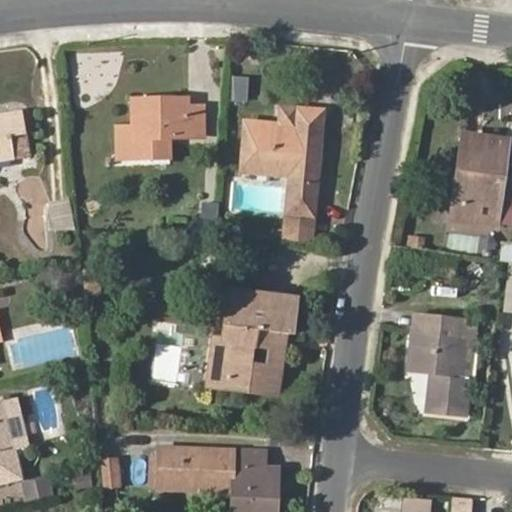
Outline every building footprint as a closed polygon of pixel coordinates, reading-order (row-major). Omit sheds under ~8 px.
[(170,136),(203,135),(203,108),(187,107),(187,101),(136,101),(136,128),(136,157),(169,157),(170,136)] [(244,170),(291,175),(289,212),(314,216),(324,112),(283,108),(282,124),(248,122),(244,170)] [(17,159),(29,156),(26,137),(22,138),(18,115),(0,117),(0,158),(17,155),(17,159)] [(136,164),(136,157),(136,128),(120,128),(120,165),(136,164)] [(494,226),(504,166),(508,142),(463,135),(459,167),(465,168),(458,221),(494,226)] [(459,167),(452,221),(458,221),(465,168),(459,167)] [(205,240),(218,240),(219,203),(207,202),(205,240)] [(287,242),(317,243),(319,216),(314,216),(289,212),(287,242)] [(30,255),(50,252),(46,215),(26,218),(30,255)] [(511,260),(503,259),(498,304),(511,305),(511,260)] [(210,383),(278,393),(286,328),(293,329),(296,301),(232,292),(224,351),(215,350),(210,383)] [(423,316),(415,315),(413,331),(421,333),(423,316)] [(427,410),(464,414),(476,322),(423,316),(421,333),(413,331),(408,369),(432,372),(427,410)] [(14,450),(28,447),(15,397),(0,400),(0,485),(21,480),(14,450)] [(276,511),(278,500),(272,499),(274,470),(265,468),(267,453),(163,449),(160,493),(234,496),(233,511),(276,511)] [(109,491),(122,490),(119,464),(106,465),(109,491)] [(28,500),(55,492),(49,474),(23,481),(28,500)]
